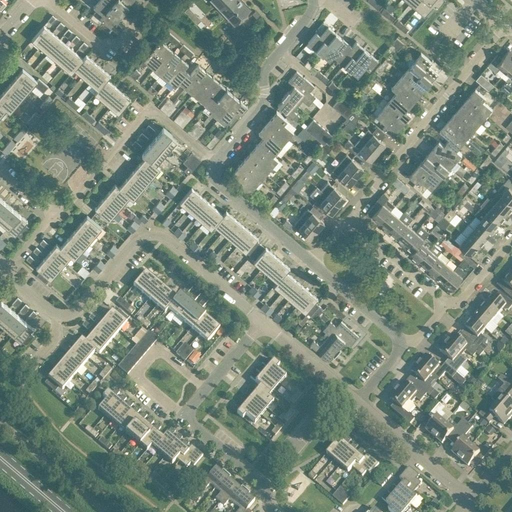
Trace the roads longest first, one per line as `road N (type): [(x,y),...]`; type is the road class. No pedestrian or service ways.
road 1 (residential): [(265,323),(150,235),(67,325),(4,271)]
road 2 (residential): [(342,221),(506,28)]
road 3 (residential): [(265,323),(186,417),(261,483),(270,511)]
road 4 (residential): [(52,215),(144,115),(215,162)]
road 5 (residential): [(215,162),(265,106),(264,68),(313,0)]
road 6 (residential): [(470,500),(359,401)]
road 7 (residential): [(308,261),(221,188),(215,162)]
road 8 (unclassified): [(103,511),(0,424)]
road 9 (residential): [(408,347),(308,261)]
road 10 (residential): [(442,307),(342,221)]
road 11 (residential): [(359,401),(265,323)]
road 12 (residential): [(136,14),(101,48),(47,0)]
